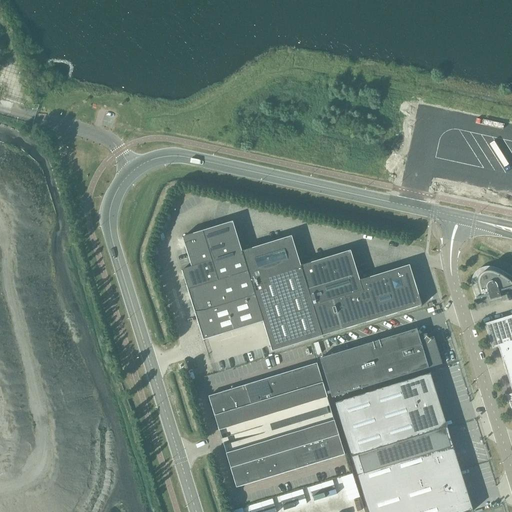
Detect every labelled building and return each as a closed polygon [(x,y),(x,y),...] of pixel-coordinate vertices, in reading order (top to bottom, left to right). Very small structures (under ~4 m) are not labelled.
[(191,267),(181,270),(182,271),(184,280),(188,291),(190,300),(197,321),(199,330),(203,341),(262,322),(272,352),(421,306),(417,293),(414,284),(410,270),(409,266),(399,269),(378,275),(369,278),(359,281),(352,256),(350,251),(340,254),(320,261),(310,263),(300,266),(293,242),(291,237),(281,240),(241,252),(234,227),(232,222),(222,225),(212,228),(203,231),(182,238),(185,247),(191,267)] [(511,277),(508,275),(504,273),(500,270),(496,268),(493,268),(492,267),(490,267),(488,267),(486,267),(484,267),(482,268),(481,268),(480,269),(478,269),(477,270),(476,271),(475,272),(474,273),(473,275),(473,276),(472,277),(472,279),(471,281),(471,282),(471,283),(471,285),(472,287),(475,299),(474,299),(475,300),(481,298),(487,297),(488,296),(489,301),(500,298),(498,293),(499,293),(509,290),(511,288),(511,277)] [(489,301),(488,296),(487,297),(489,303),(501,299),(499,293),(498,293),(500,298),(491,300),(489,301)] [(511,342),(511,315),(496,320),(484,324),(492,349),(498,347),(511,342)] [(441,364),(436,346),(433,338),(428,339),(426,334),(418,337),(416,329),(320,359),(332,398),(441,364)] [(511,368),(511,342),(498,347),(505,370),(511,368)] [(322,383),(316,364),(304,367),(310,387),(322,383)] [(310,387),(304,367),(292,371),(298,390),(310,387)] [(298,390),(292,371),(280,375),(286,394),(298,390)] [(286,394),(280,375),(268,378),(274,398),(286,394)] [(427,375),(334,404),(351,458),(441,430),(440,428),(438,421),(438,420),(436,412),(435,412),(439,411),(428,375),(427,375)] [(274,398),(268,378),(256,382),(262,401),(274,398)] [(262,401),(256,382),(244,385),(250,405),(262,401)] [(219,431),(327,398),(322,383),(310,387),(298,390),(286,394),(274,398),(262,401),(250,405),(238,409),(226,412),(214,416),(219,431)] [(250,405),(244,385),(232,389),(238,409),(250,405)] [(238,409),(232,389),(221,393),(226,412),(238,409)] [(226,412),(221,393),(208,397),(214,416),(226,412)] [(334,421),(327,398),(219,431),(220,435),(221,439),(263,426),(264,429),(265,433),(223,445),(224,450),(226,454),(334,421)] [(302,446),(314,443),(326,439),(338,435),(334,421),(230,452),(235,467),(242,465),(254,461),(266,457),(278,454),(290,450),(302,446)] [(441,430),(351,458),(364,500),(457,471),(457,470),(450,446),(447,447),(444,439),(442,431),(441,430)] [(344,455),(338,435),(326,439),(332,459),(344,455)] [(332,459),(326,439),(314,443),(320,462),(332,459)] [(320,462),(314,443),(302,446),(308,466),(320,462)] [(308,466),(302,446),(290,450),(296,470),(308,466)] [(296,470),(290,450),(278,454),(284,473),(296,470)] [(235,467),(230,452),(226,454),(230,468),(235,467)] [(284,473),(278,454),(266,457),(272,477),(284,473)] [(272,477),(266,457),(254,461),(260,481),(272,477)] [(260,481),(254,461),(242,465),(248,484),(260,481)] [(248,484),(242,465),(235,467),(230,468),(236,488),(248,484)] [(457,471),(364,500),(367,511),(466,511),(464,504),(462,496),(461,496),(465,495),(457,471)] [(341,498),(353,496),(350,481),(339,483),(341,498)]
